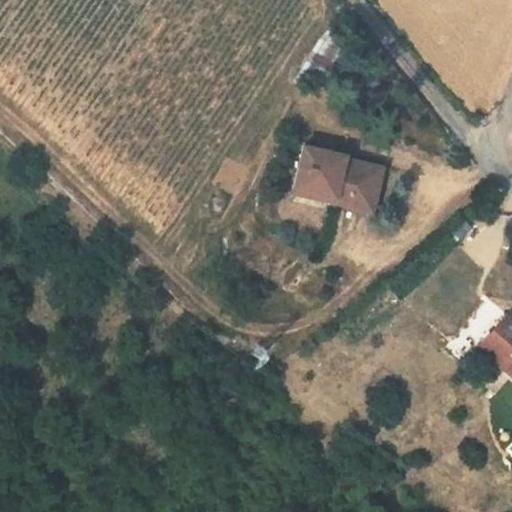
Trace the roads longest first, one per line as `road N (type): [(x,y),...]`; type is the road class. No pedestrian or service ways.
road 1 (track): [(0,120),(226,325),(287,342),(400,257),(487,158)]
road 2 (track): [(361,0),(487,158)]
